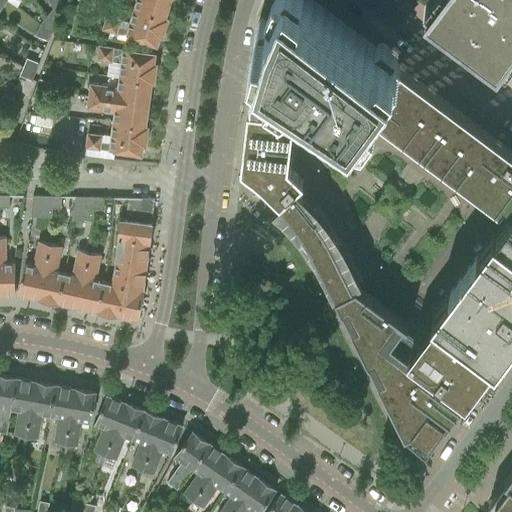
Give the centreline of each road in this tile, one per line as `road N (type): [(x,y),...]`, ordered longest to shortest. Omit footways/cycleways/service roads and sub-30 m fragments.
road 1 (tertiary): [(369,511),(192,388)]
road 2 (residential): [(192,388),(213,181)]
road 3 (residential): [(182,178),(149,367)]
road 4 (residential): [(511,114),(363,0)]
road 5 (residential): [(213,181),(248,0)]
road 6 (residential): [(211,0),(182,178)]
road 7 (residential): [(416,511),(511,384)]
road 8 (tertiary): [(149,367),(0,337)]
